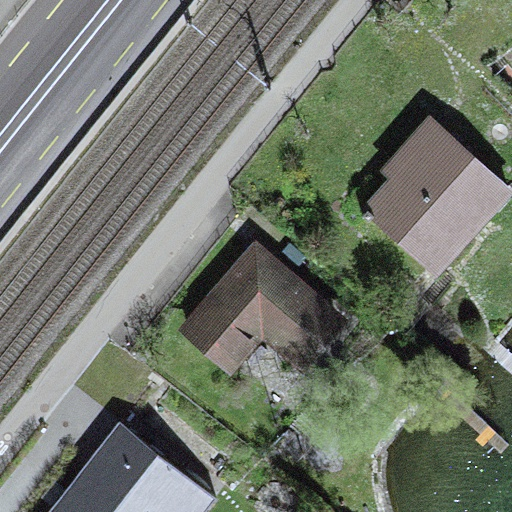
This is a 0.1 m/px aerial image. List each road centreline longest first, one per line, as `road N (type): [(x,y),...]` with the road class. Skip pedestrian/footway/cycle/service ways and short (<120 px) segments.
road 1 (residential): [(0,472),(377,0)]
road 2 (primary): [(107,0),(0,135)]
